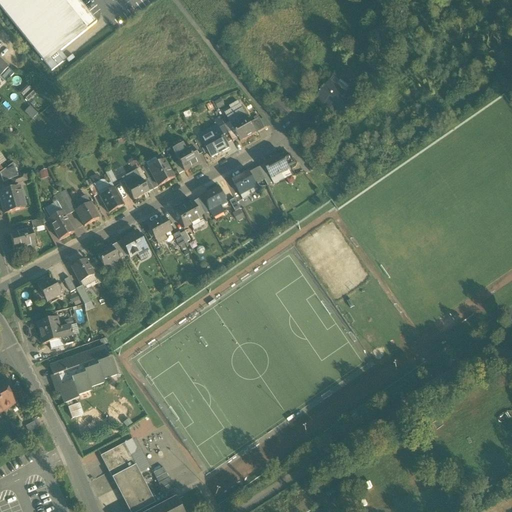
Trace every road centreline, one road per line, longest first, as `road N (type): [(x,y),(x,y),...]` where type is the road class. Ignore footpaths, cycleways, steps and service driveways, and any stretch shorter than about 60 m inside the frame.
road 1 (residential): [(241,511),(483,354),(511,354)]
road 2 (residential): [(7,282),(282,137)]
road 3 (residential): [(15,352),(91,511)]
